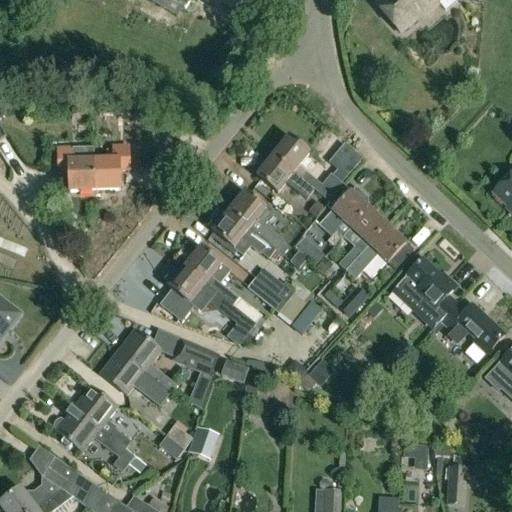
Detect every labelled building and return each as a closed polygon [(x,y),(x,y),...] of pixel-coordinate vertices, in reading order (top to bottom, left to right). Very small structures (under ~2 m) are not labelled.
[(0,0),(0,7),(16,16),(24,0),(0,0)] [(150,0),(148,3),(179,21),(191,0),(150,0)] [(381,0),(375,5),(400,35),(419,19),(421,21),(438,7),(436,5),(441,0),(381,0)] [(165,134),(172,120),(152,108),(135,103),(135,119),(165,134)] [(334,164),(347,154),(326,128),(313,139),(334,164)] [(287,139),(272,159),(293,176),(309,157),(287,139)] [(127,145),(104,145),(104,160),(90,160),(91,191),(117,190),(116,171),(128,171),(127,145)] [(76,147),(76,150),(70,150),(70,146),(55,147),(56,172),(57,172),(57,192),(91,191),(90,160),(90,147),(76,147)] [(278,196),(286,186),(306,202),(314,193),(299,181),(293,176),(272,159),(256,179),(278,196)] [(299,181),(314,193),(317,195),(323,187),(305,173),(299,181)] [(511,175),(493,196),(507,210),(508,209),(511,212),(511,175)] [(331,178),(323,187),(317,195),(329,205),(343,188),(331,178)] [(265,212),(244,195),(228,214),(283,258),(290,249),(284,244),(285,243),(265,227),(273,217),(265,211),(265,212)] [(343,240),(351,232),(369,212),(350,195),(332,215),(341,224),(335,231),(336,232),(327,243),(334,249),(343,240)] [(182,205),(166,214),(176,232),(192,223),(182,205)] [(388,229),(369,212),(351,232),(343,240),(354,250),(338,267),(346,274),(369,249),(388,229)] [(283,258),(228,214),(213,234),(234,251),(233,251),(243,259),(250,249),(260,257),(262,255),(276,267),(283,258)] [(369,249),(346,274),(355,282),(378,257),(388,266),(406,246),(388,229),(369,249)] [(303,258),(312,248),(304,240),(295,250),(303,258)] [(195,257),(185,271),(227,304),(233,308),(238,301),(221,287),(231,274),(221,267),(200,251),(195,257)] [(310,264),(316,269),(324,261),(326,259),(320,253),(310,264)] [(298,255),(291,264),(300,270),(307,262),(298,255)] [(332,269),(324,261),(316,269),(325,277),(332,269)] [(393,292),(425,322),(432,315),(441,323),(457,306),(448,298),(455,291),(423,261),(393,292)] [(219,314),(227,304),(185,271),(169,290),(190,307),(197,297),(219,314)] [(293,296),(263,272),(256,282),(286,306),(293,296)] [(256,282),(248,291),(278,315),(286,306),(256,282)] [(349,320),(368,300),(357,289),(337,310),(349,320)] [(0,343),(2,341),(10,331),(9,331),(20,318),(21,317),(20,316),(19,316),(0,301),(0,343)] [(465,314),(457,306),(441,323),(451,332),(457,326),(475,342),(472,345),(486,357),(505,338),(472,307),(465,314)] [(256,326),(244,317),(236,327),(227,339),(239,349),(256,326)] [(133,334),(117,355),(143,376),(160,354),(133,334)] [(181,343),(173,364),(197,374),(210,379),(219,358),(181,343)] [(511,351),(497,367),(511,380),(511,351)] [(143,376),(117,355),(100,377),(127,398),(133,389),(144,397),(149,392),(164,403),(169,396),(154,383),(143,376)] [(284,373),(294,383),(304,372),(293,363),(284,373)] [(244,387),(249,372),(226,364),(221,379),(244,387)] [(198,409),(210,379),(197,374),(185,404),(198,409)] [(154,383),(169,396),(176,387),(160,375),(154,383)] [(90,390),(73,412),(99,433),(116,410),(90,390)] [(56,435),(82,455),(99,433),(73,412),(56,435)] [(191,441),(175,429),(168,439),(184,451),(191,441)] [(116,432),(109,440),(125,452),(131,444),(116,432)] [(195,434),(188,454),(209,461),(216,441),(195,434)] [(160,448),(176,460),(184,451),(168,439),(160,448)] [(103,448),(119,460),(129,468),(135,460),(125,452),(109,440),(103,448)] [(495,456),(491,465),(504,470),(508,461),(495,456)] [(41,480),(62,493),(75,474),(55,460),(41,480)] [(468,473),(449,471),(446,508),(465,509),(468,473)] [(98,490),(75,474),(62,493),(85,509),(98,490)] [(0,505),(0,509),(2,511),(36,511),(60,495),(42,482),(24,496),(21,491),(0,505)] [(98,490),(85,509),(89,511),(153,511),(134,499),(127,509),(98,490)] [(321,511),(343,511),(344,494),(322,493),(321,511)] [(63,511),(66,504),(60,495),(36,511),(63,511)]
